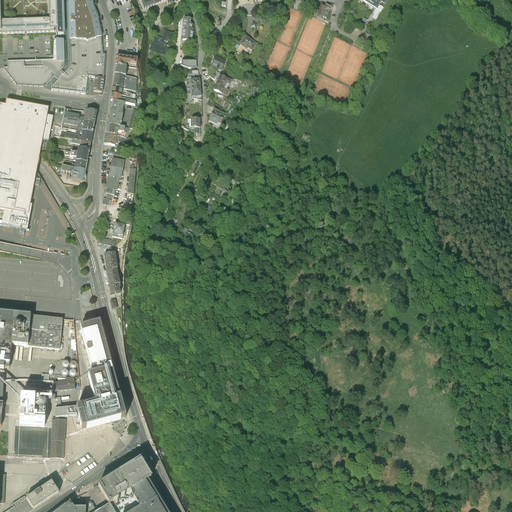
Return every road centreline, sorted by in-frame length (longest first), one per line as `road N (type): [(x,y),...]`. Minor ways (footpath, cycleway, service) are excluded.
road 1 (track): [(324,247),(336,166),(282,181),(266,198),(222,316),(249,511)]
road 2 (track): [(324,247),(322,362),(332,412),(432,441),(489,429),(511,405)]
road 3 (primary): [(145,444),(80,225)]
road 4 (tertiary): [(101,0),(110,74),(95,184)]
road 5 (track): [(374,43),(389,59),(336,166)]
road 6 (residential): [(199,45),(240,11),(314,0)]
road 7 (primary): [(145,444),(43,511)]
